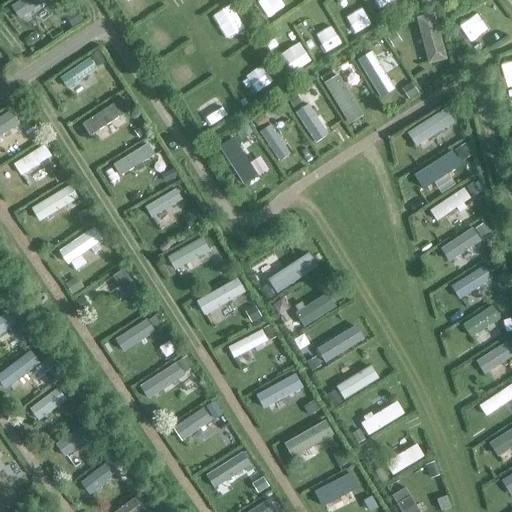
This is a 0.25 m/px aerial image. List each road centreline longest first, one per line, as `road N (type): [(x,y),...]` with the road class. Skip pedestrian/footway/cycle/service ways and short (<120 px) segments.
road 1 (unknown): [(38,65),(307,511)]
road 2 (unknown): [(302,188),(436,420),(464,511)]
